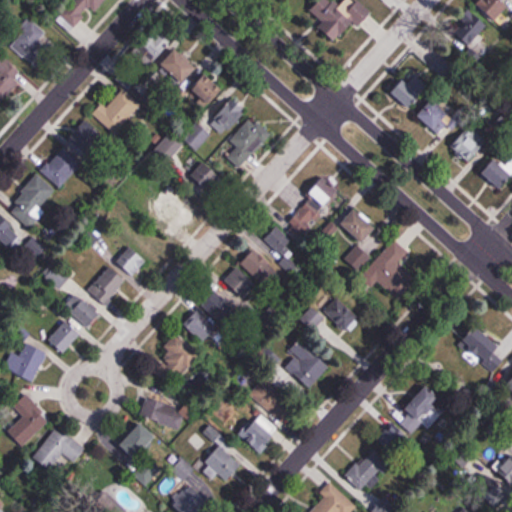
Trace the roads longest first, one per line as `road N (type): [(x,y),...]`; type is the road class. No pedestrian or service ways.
road 1 (residential): [(182,0),(511,297)]
road 2 (residential): [(511,218),(249,511)]
road 3 (residential): [(511,254),(229,0)]
road 4 (residential): [(338,97),(102,366)]
road 5 (residential): [(141,0),(0,158)]
road 6 (residential): [(106,414),(119,394),(115,377),(102,366),(77,370),(67,385),(69,403),(82,416),(106,414)]
road 7 (residential): [(425,0),(338,97)]
